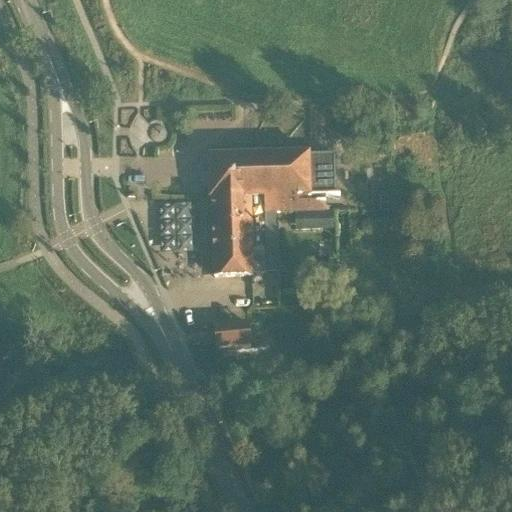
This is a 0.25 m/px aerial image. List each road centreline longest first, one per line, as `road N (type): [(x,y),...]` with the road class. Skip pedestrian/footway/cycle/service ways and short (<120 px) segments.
road 1 (tertiary): [(49,57),(62,232),(79,261),(172,354)]
road 2 (tertiary): [(172,354),(147,288),(90,220),(80,119),(49,57)]
road 3 (tertiary): [(242,511),(172,354)]
